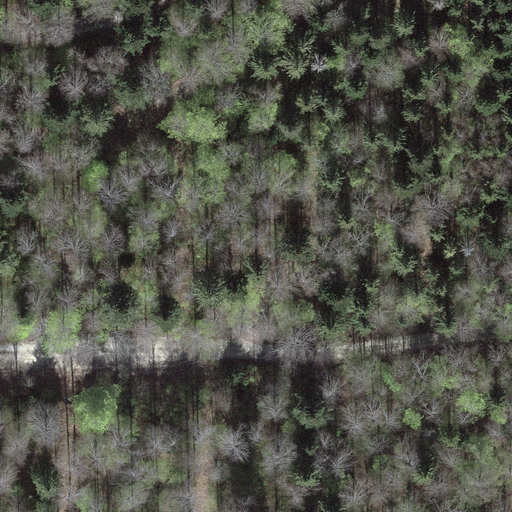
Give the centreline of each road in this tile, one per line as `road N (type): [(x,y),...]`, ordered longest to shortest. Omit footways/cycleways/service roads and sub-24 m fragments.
road 1 (track): [(511,330),(300,355),(0,355)]
road 2 (track): [(0,148),(194,80),(319,0)]
road 3 (track): [(0,40),(70,29),(156,0)]
